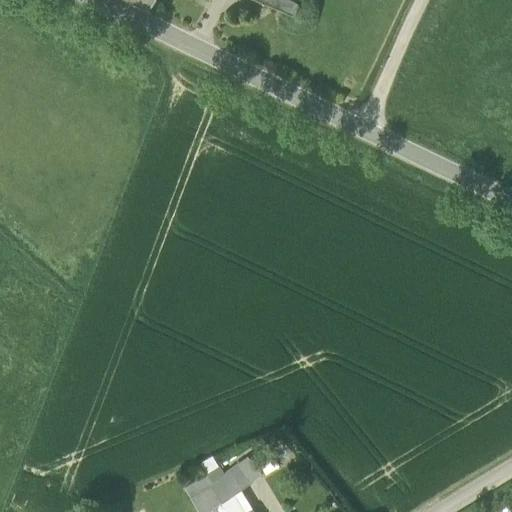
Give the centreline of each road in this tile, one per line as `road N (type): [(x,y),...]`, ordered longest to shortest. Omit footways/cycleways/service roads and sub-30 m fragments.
road 1 (tertiary): [(511,200),(90,0)]
road 2 (track): [(362,130),(424,0)]
